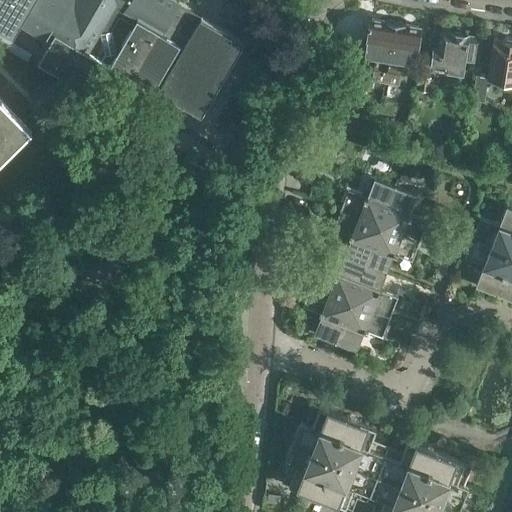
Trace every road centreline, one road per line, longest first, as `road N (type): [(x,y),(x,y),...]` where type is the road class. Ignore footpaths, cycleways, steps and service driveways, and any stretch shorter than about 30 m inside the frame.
road 1 (residential): [(261,334),(285,112),(307,22),(321,0)]
road 2 (residential): [(511,316),(486,306),(433,326),(417,380),(401,388),(261,334)]
road 3 (residential): [(236,511),(261,334)]
